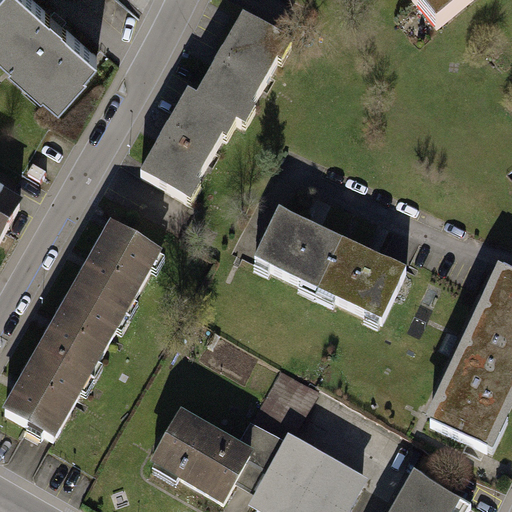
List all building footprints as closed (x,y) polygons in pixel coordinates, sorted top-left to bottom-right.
[(0,0),(0,53),(60,107),(100,63),(28,0),(0,0)] [(409,0),(436,31),(472,0),(409,0)] [(184,102),(140,184),(190,211),(231,135),(240,140),(287,52),(242,28),(198,109),(184,102)] [(0,242),(18,209),(0,198),(0,242)] [(280,220),(256,272),(382,331),(406,279),(280,220)] [(111,238),(3,419),(52,448),(160,266),(111,238)] [(511,283),(499,277),(428,428),(492,458),(511,416),(511,283)] [(259,496),(252,509),(257,511),(347,511),(363,485),(288,444),(317,393),(283,374),(238,452),(252,460),(238,484),(259,496)] [(180,419),(152,469),(224,509),(238,484),(252,460),(238,452),(180,419)] [(416,483),(399,511),(464,511),(465,511),(416,483)]
